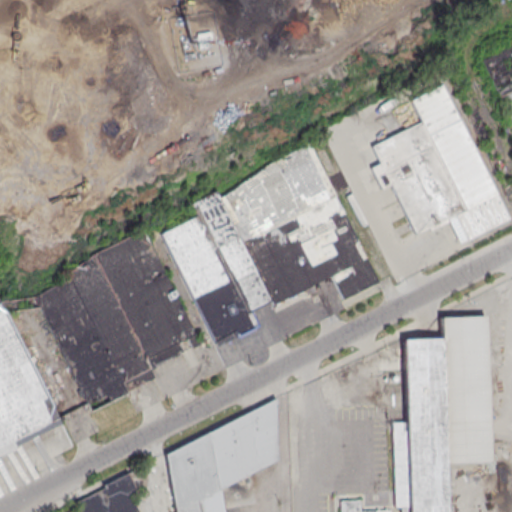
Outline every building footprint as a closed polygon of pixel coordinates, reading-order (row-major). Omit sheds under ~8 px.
[(505,220),(444,86),(389,111),(399,133),(360,151),(378,190),(390,185),(413,236),(448,220),(458,242),(505,220)] [(375,284),(313,146),(190,202),(196,217),(161,233),(212,346),(258,325),(252,313),(331,277),(341,299),(375,284)] [(84,403),(89,411),(125,392),(124,390),(120,381),(147,367),(143,358),(176,342),(185,337),(193,333),(149,244),(140,240),(131,237),(125,236),(91,253),(64,273),(66,276),(32,296),(84,403)] [(0,301),(5,311),(58,417),(0,446),(0,301)] [(487,463),(488,317),(440,316),(440,339),(403,339),(402,422),(393,422),(392,509),(399,509),(399,511),(391,511),(359,511),(359,500),(340,500),(339,511),(445,511),(446,462),(487,463)] [(193,333),(197,343),(190,347),(185,337),(193,333)] [(147,367),(180,351),(176,342),(143,358),(147,367)] [(124,390),(152,376),(147,367),(120,381),(124,390)]
